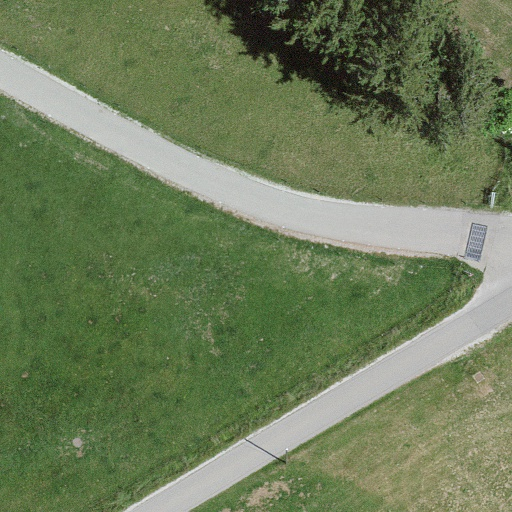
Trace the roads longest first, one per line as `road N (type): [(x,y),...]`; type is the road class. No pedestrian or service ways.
road 1 (unclassified): [(511,239),(296,212),(220,185),(0,67)]
road 2 (unclassified): [(511,293),(154,511)]
